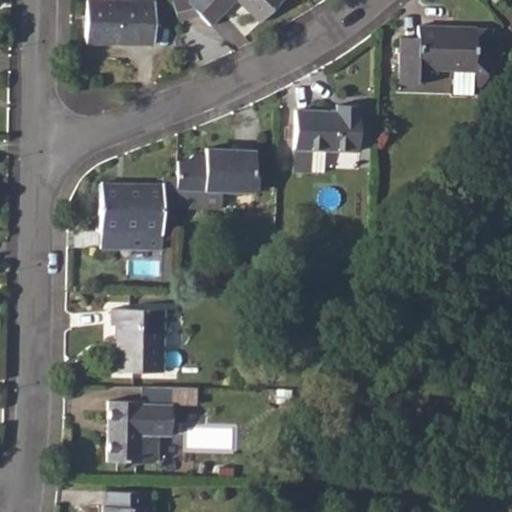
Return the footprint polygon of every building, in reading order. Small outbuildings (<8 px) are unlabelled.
[(85,0),(84,43),(151,44),(151,1),(85,0)] [(184,0),(200,16),(208,24),(232,0),(235,0),(258,21),(278,0),(184,0)] [(397,38),(396,72),(418,72),(418,69),(473,69),(473,86),(486,86),(486,70),(500,70),(501,44),(491,44),(492,28),(475,27),(416,26),(416,38),(397,38)] [(294,110),(292,149),(310,148),(323,149),(357,151),(358,113),(356,113),(356,105),(335,104),(335,111),(294,110)] [(253,150),(203,147),(203,153),(191,153),(184,160),(175,160),(173,206),(213,208),(218,203),(219,192),(251,193),(253,150)] [(100,247),(127,248),(128,231),(159,233),(160,185),(100,183),(98,231),(100,231),(100,247)] [(109,308),(109,325),(113,325),(113,371),(160,371),(160,310),(109,308)] [(141,399),(171,399),(171,386),(142,385),(141,399)] [(106,460),(138,462),(138,435),(158,435),(169,435),(170,405),(139,404),(139,402),(108,400),(106,460)] [(100,505),(100,511),(150,511),(150,507),(148,507),(148,492),(102,491),(102,505),(100,505)]
